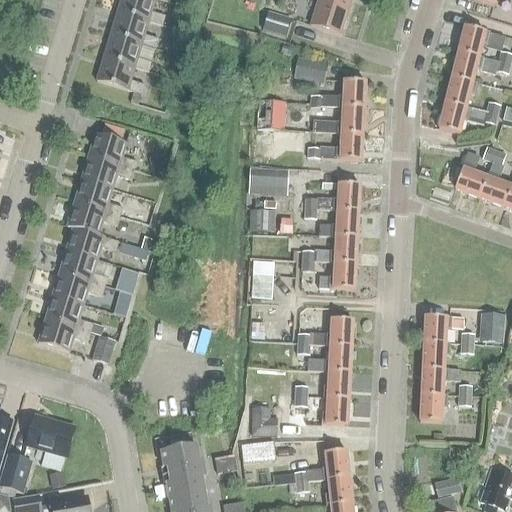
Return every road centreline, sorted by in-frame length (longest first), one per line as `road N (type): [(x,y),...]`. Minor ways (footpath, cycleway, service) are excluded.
road 1 (residential): [(389,511),(385,437),(400,200)]
road 2 (residential): [(129,511),(115,424),(97,399),(0,370)]
road 3 (residential): [(400,200),(408,80),(432,0)]
road 4 (residential): [(36,125),(74,0)]
